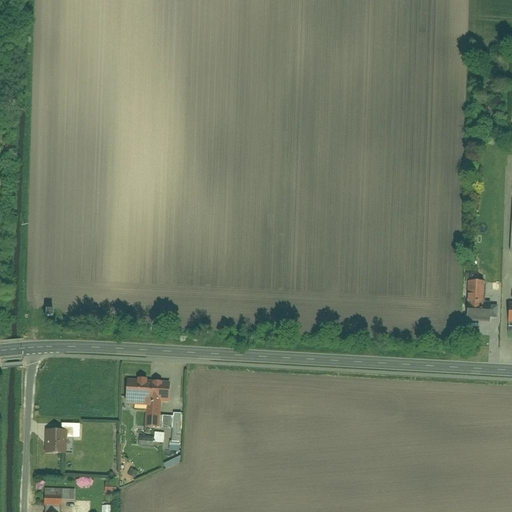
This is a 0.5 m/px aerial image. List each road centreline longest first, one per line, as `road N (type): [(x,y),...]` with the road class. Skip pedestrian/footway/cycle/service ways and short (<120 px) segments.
road 1 (tertiary): [(30,348),(511,370)]
road 2 (residential): [(26,511),(30,348)]
